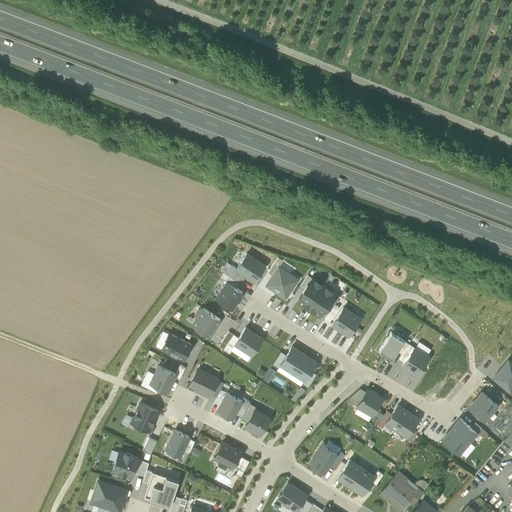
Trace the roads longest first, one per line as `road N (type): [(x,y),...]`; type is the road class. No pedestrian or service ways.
road 1 (motorway): [(0,43),(511,239)]
road 2 (motorway): [(511,214),(0,18)]
road 3 (track): [(154,0),(511,143)]
road 4 (residential): [(99,374),(221,424),(273,457)]
road 5 (residential): [(357,368),(442,415),(477,375)]
road 6 (residential): [(273,457),(357,368)]
